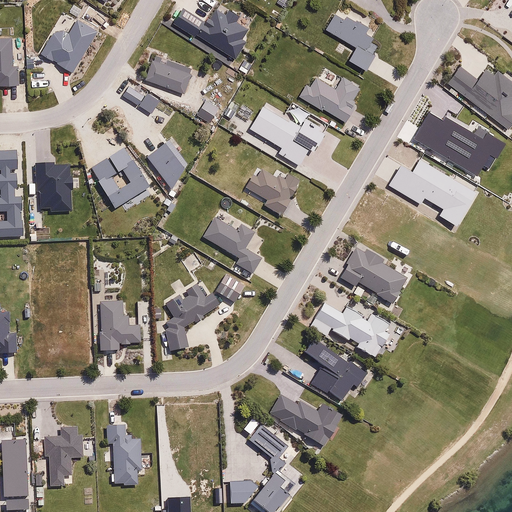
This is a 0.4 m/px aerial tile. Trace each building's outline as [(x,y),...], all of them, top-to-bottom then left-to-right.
[(182,7),(172,22),(233,59),(250,31),(234,21),(238,16),(219,5),(208,23),(182,7)] [(333,10),(321,30),(350,47),(344,57),(364,69),(377,47),(367,41),(372,32),(333,10)] [(51,33),(39,52),(71,71),(95,31),(75,19),(68,30),(51,33)] [(0,86),(18,85),(17,65),(11,65),(10,39),(0,39),(0,86)] [(150,57),(143,78),(183,92),(191,71),(150,57)] [(459,66),(446,83),(505,129),(511,120),(511,81),(488,63),(476,79),(459,66)] [(310,74),(298,95),(343,121),(362,87),(341,76),(334,88),(310,74)] [(127,86),(121,95),(137,105),(143,96),(127,86)] [(205,100),(195,114),(208,122),(218,108),(205,100)] [(261,102),(246,129),(279,146),(276,152),(302,166),(323,127),(303,116),(300,123),(261,102)] [(168,139),(145,157),(170,189),(186,162),(168,139)] [(122,147),(89,168),(114,209),(148,186),(122,147)] [(0,220),(0,237),(23,237),(21,195),(16,196),(15,151),(0,151),(0,194),(0,197),(0,212),(5,212),(6,220),(0,220)] [(399,167),(388,185),(419,204),(423,198),(440,208),(436,214),(455,225),(474,193),(419,161),(411,174),(399,167)] [(68,162),(34,164),(35,191),(38,191),(39,209),(50,208),(50,211),(70,210),(68,162)] [(256,166),(243,188),(265,201),(263,204),(280,213),(298,181),(285,174),(282,180),(256,166)] [(215,214),(201,238),(237,258),(234,263),(251,273),(260,258),(243,248),(250,235),(215,214)] [(354,248),(338,277),(391,306),(407,277),(354,248)] [(224,276),(215,292),(234,302),(243,286),(224,276)] [(163,323),(168,351),(186,347),(182,327),(218,306),(210,292),(203,296),(195,283),(184,290),(188,297),(182,300),(178,293),(162,303),(171,318),(163,323)] [(97,303),(99,350),(117,349),(117,345),(140,344),(140,324),(127,324),(127,315),(122,316),(121,302),(97,303)] [(324,302),(314,320),(373,353),(381,340),(389,325),(368,314),(365,320),(343,308),(341,312),(324,302)] [(0,352),(14,352),(14,332),(7,332),(6,311),(0,311),(0,352)] [(312,338),(303,351),(322,366),(311,383),(341,401),(361,372),(312,338)] [(279,395),(268,413),(322,444),(339,414),(319,403),(315,410),(297,400),(295,404),(279,395)] [(122,425),(106,426),(106,443),(111,443),(113,485),(137,484),(137,470),(140,470),(139,435),(122,435),(122,425)] [(270,474),(249,500),(264,511),(271,511),(294,484),(278,471),(284,464),(276,458),(286,446),(260,425),(248,440),(269,457),(270,474)] [(58,437),(46,438),(49,485),(61,485),(61,474),(69,474),(68,457),(83,456),(81,434),(76,434),(76,426),(57,427),(58,437)] [(24,439),(0,440),(0,467),(2,497),(27,495),(24,439)] [(251,480),(228,481),(229,503),(242,502),(258,486),(251,480)]
